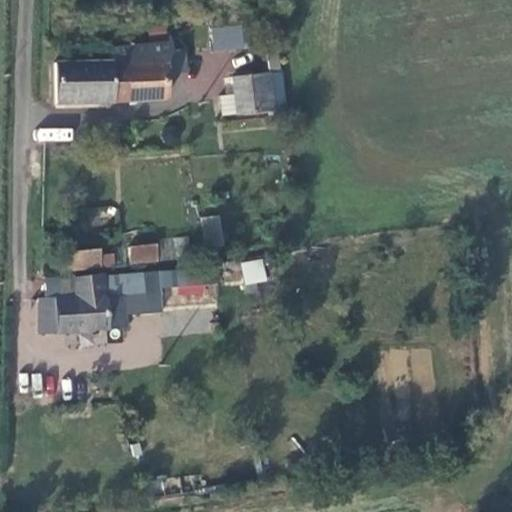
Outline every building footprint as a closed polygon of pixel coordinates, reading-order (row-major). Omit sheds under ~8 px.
[(252,48),(250,25),(209,28),(211,51),(252,48)] [(165,98),(163,75),(164,64),(169,50),(169,44),(107,50),(108,62),(109,103),(165,98)] [(278,71),(274,44),(263,46),(267,73),(272,110),(283,109),(278,71)] [(186,73),(184,49),(169,50),(164,64),(163,75),(186,73)] [(109,103),(108,62),(53,63),(54,103),(109,103)] [(272,110),(267,73),(230,77),(232,95),(217,97),(220,116),(272,110)] [(219,215),(200,218),(205,248),(224,245),(219,215)] [(186,235),(172,239),(176,256),(191,252),(186,235)] [(156,261),(155,244),(127,246),(128,264),(156,261)] [(98,268),(97,256),(97,251),(59,254),(60,271),(98,268)] [(111,267),(110,255),(97,256),(98,268),(111,267)] [(244,285),(267,280),(263,258),(240,262),(244,285)] [(124,328),(122,296),(144,295),(142,272),(102,274),(102,277),(73,278),(75,296),(45,298),(40,299),(37,298),(36,334),(124,328)] [(75,296),(73,278),(43,281),(45,298),(75,296)]
